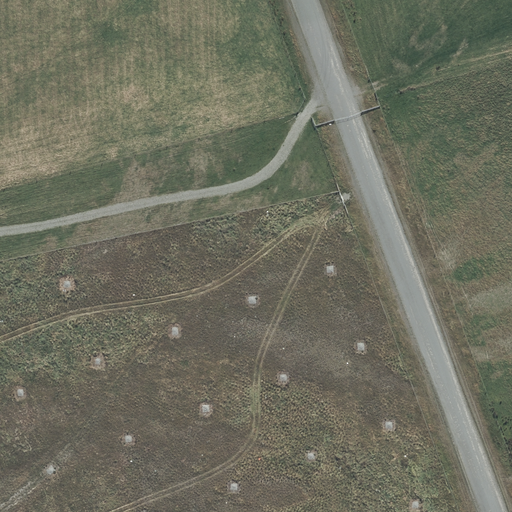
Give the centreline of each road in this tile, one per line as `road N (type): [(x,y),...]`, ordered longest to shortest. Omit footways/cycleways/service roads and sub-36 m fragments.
road 1 (track): [(0,511),(74,440),(235,247),(263,208),(318,93),(341,87)]
road 2 (unclassified): [(493,511),(308,0)]
